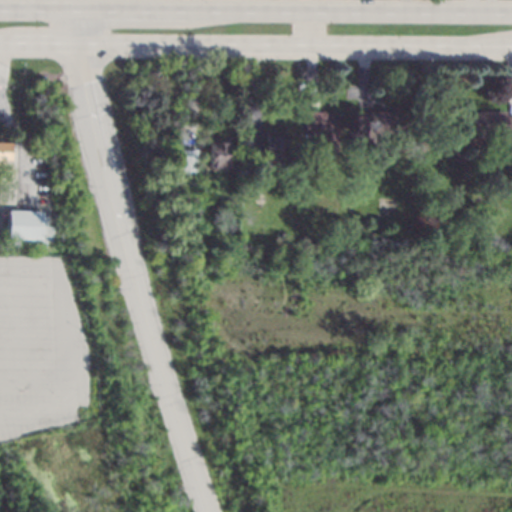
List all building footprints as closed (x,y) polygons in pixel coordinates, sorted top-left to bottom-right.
[(404,132),(373,133),(373,142),(355,142),(355,110),(404,110),(404,132)] [(505,115),(511,115),(511,133),(471,134),(471,111),(505,110),(505,115)] [(325,117),(336,117),(335,153),(314,152),(315,136),(307,136),(307,127),(302,127),(302,111),(325,112),(325,117)] [(283,158),(262,158),(263,135),(271,135),(271,132),(284,132),(283,158)] [(228,137),(227,167),(223,167),(223,170),(213,170),(213,167),(206,167),(207,136),(228,137)] [(193,176),(198,175),(198,184),(175,184),(174,164),(163,164),(163,149),(192,149),(193,176)] [(259,178),(246,178),(246,181),(241,181),(241,162),(259,162),(259,178)] [(190,201),(175,203),(173,196),(188,193),(190,201)] [(40,209),(39,239),(3,238),(4,208),(40,209)] [(284,231),(283,238),(276,238),(276,230),(284,231)] [(390,238),(389,247),(381,247),(381,238),(390,238)] [(473,239),(472,248),(464,248),(465,238),(473,239)]
